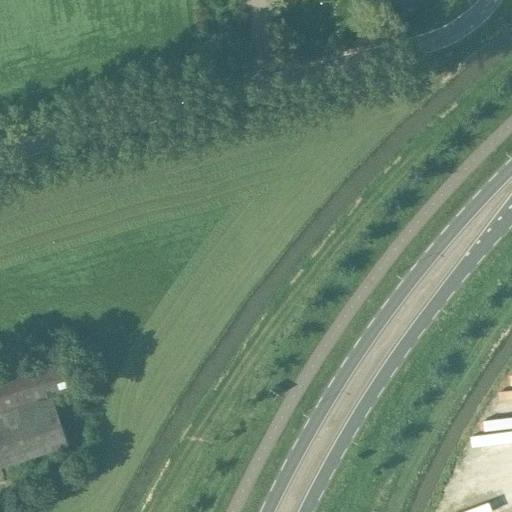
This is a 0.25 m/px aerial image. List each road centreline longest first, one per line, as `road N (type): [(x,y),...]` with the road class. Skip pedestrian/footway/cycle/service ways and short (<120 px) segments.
road 1 (unclassified): [(490,0),(440,37),(0,170)]
road 2 (primary): [(511,167),(406,284),(313,422),(269,511)]
road 3 (primary): [(307,511),(345,435),(434,303),(511,216)]
